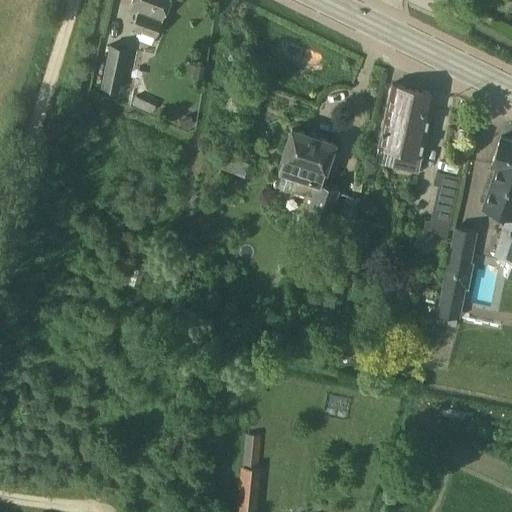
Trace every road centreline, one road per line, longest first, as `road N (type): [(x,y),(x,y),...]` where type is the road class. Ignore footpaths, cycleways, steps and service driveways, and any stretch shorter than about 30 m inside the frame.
road 1 (tertiary): [(322,0),(511,92)]
road 2 (track): [(58,0),(0,195)]
